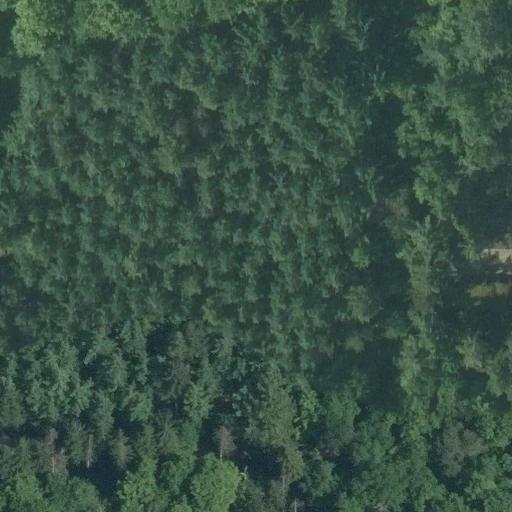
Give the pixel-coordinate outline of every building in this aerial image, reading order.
[(459,246),(469,246),(469,220),(458,220),(459,246)] [(482,220),(469,220),(469,246),(482,246),(482,220)] [(495,246),(495,220),(482,220),(482,246),(495,246)] [(508,220),(495,220),(495,246),(508,246),(508,220)] [(471,283),(456,283),(456,287),(456,306),(456,310),(471,310),(471,283)] [(484,310),(484,283),(471,283),(471,310),(484,310)] [(495,283),(484,283),(484,310),(496,310),(495,283)] [(496,310),(509,309),(508,283),(495,283),(496,310)] [(456,306),(456,287),(443,286),(442,306),(456,306)]
